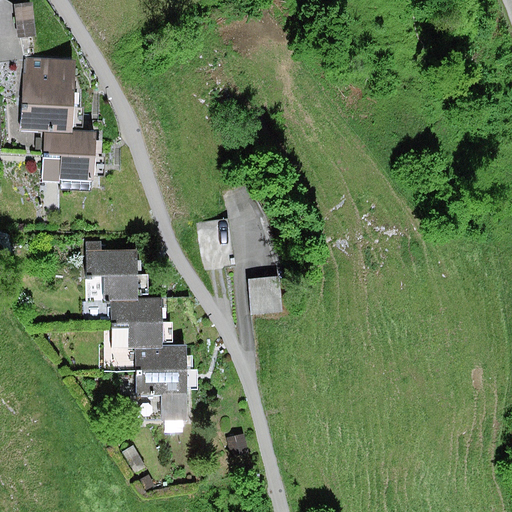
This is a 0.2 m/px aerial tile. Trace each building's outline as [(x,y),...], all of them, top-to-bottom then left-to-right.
[(30,16),(0,18),(0,19),(4,58),(32,55),(31,38),(46,36),(43,4),(28,5),(30,16)] [(90,65),(35,64),(33,130),(89,131),(90,65)] [(108,138),(53,137),(52,187),(106,188),(108,138)] [(235,222),(207,225),(211,266),(239,263),(235,222)] [(150,251),(96,251),(95,296),(150,297),(150,251)] [(291,280),(257,282),(260,315),(293,313),(291,280)] [(174,303),(120,306),(122,349),(176,347),(174,303)] [(200,350),(143,351),(144,401),(201,400),(200,350)]
